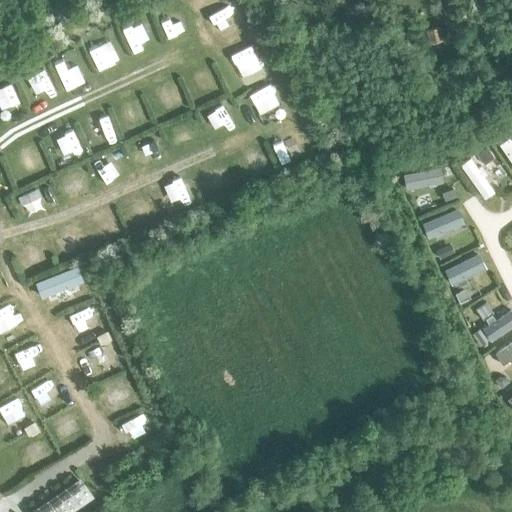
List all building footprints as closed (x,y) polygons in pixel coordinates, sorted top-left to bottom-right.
[(498,167),(478,140),(468,147),(489,174),(498,167)] [(397,183),(428,175),(425,163),(394,172),(397,183)] [(446,194),(475,185),(471,171),(456,176),(455,172),(442,176),(444,180),(442,181),(446,194)] [(473,236),(502,214),(493,203),(477,215),(474,211),(467,217),(470,221),(464,225),(473,236)] [(414,223),(425,251),(440,244),(434,231),(439,228),(434,217),(428,219),(427,217),(414,223)] [(463,255),(436,271),(442,281),(469,265),(463,255)] [(483,312),(456,324),(461,335),(488,323),(483,312)] [(467,369),(499,353),(493,342),(487,345),(484,340),(477,343),(480,349),(459,359),(467,375),(469,374),(467,369)] [(500,414),(511,406),(511,390),(493,402),(500,414)] [(82,482),(37,511),(69,511),(92,497),(82,482)]
